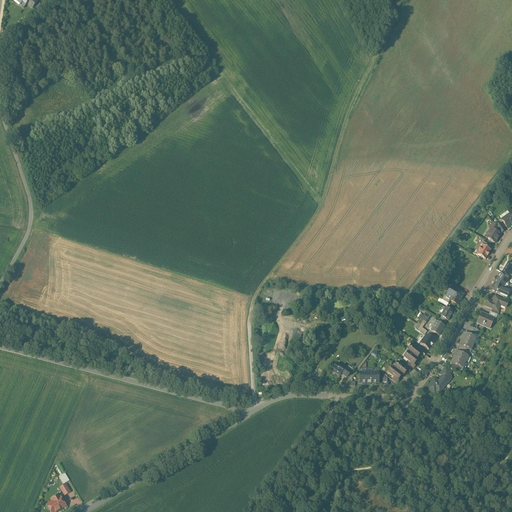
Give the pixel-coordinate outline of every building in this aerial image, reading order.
[(30,0),(11,0),(24,9),(27,4),(30,0)] [(38,2),(35,0),(30,0),(27,4),(33,8),(38,2)] [(511,217),(509,214),(504,218),(505,219),(502,221),(507,228),(511,224),(511,223),(511,222),(511,217)] [(496,226),(493,222),(489,229),(490,230),(491,229),(495,232),(497,228),(496,226)] [(500,223),(496,226),(497,228),(501,234),(505,231),(500,223)] [(495,232),(491,229),(490,230),(486,238),(495,244),(499,236),(494,233),(495,232)] [(477,254),(477,255),(485,260),(485,259),(487,256),(487,257),(489,254),(490,251),(491,251),(488,249),(482,245),(482,246),(481,248),(480,248),(478,252),(479,252),(477,254)] [(508,263),(502,273),(509,278),(509,277),(511,272),(511,271),(511,272),(511,271),(511,264),(508,263)] [(501,273),(494,285),(500,289),(502,290),(502,289),(503,289),(509,278),(502,273),(501,273)] [(500,289),(494,285),(493,284),(489,291),(497,294),(500,289)] [(457,289),(449,285),(446,291),(448,293),(449,291),(454,294),(454,293),(455,293),(457,289)] [(464,294),(457,289),(455,293),(462,298),(464,294)] [(502,290),(500,289),(497,294),(507,298),(510,292),(503,289),(502,289),(502,290)] [(455,293),(454,293),(454,294),(449,291),(448,293),(446,297),(450,300),(449,301),(457,306),(462,298),(455,293)] [(495,296),(492,303),(487,301),(485,306),(492,309),(498,312),(501,306),(506,308),(509,302),(495,296)] [(453,312),(446,308),(441,316),(448,320),(453,312)] [(488,317),(482,314),(480,318),(481,318),(478,325),(479,323),(483,324),(482,326),(483,326),(484,325),(490,328),(494,319),(494,318),(488,316),(488,317)] [(445,325),(437,320),(433,326),(435,328),(433,332),(439,335),(445,325)] [(467,333),(466,332),(463,339),(473,344),(476,338),(473,336),(467,333)] [(426,335),(420,345),(429,350),(435,341),(426,335)] [(473,344),(463,339),(460,344),(467,347),(472,350),(474,344),(473,344)] [(420,352),(413,346),(408,352),(409,353),(416,358),(421,353),(420,352)] [(458,351),(457,350),(454,357),(464,362),(468,355),(464,354),(458,351)] [(416,358),(409,353),(405,358),(411,363),(413,365),(417,359),(416,358)] [(464,362),(454,357),(451,362),(458,365),(462,367),(464,362)] [(399,362),(394,368),(401,374),(403,375),(408,369),(405,367),(399,362)] [(343,368),(337,364),(333,369),(336,372),(335,373),(339,376),(341,373),(347,377),(351,372),(344,367),(343,368)] [(401,374),(394,368),(392,371),(391,370),(389,373),(394,377),(397,380),(401,374)] [(452,372),(445,368),(440,375),(443,377),(439,382),(445,386),(447,383),(448,383),(451,379),(448,377),(452,372)] [(439,382),(434,379),(427,389),(434,394),(437,390),(441,393),(445,386),(439,382)] [(65,474),(59,477),(63,484),(69,481),(65,474)] [(66,485),(60,488),(65,496),(70,492),(66,485)] [(59,495),(51,500),(52,502),(48,504),(51,509),(49,509),(50,511),(56,511),(66,506),(60,497),(59,495)]
